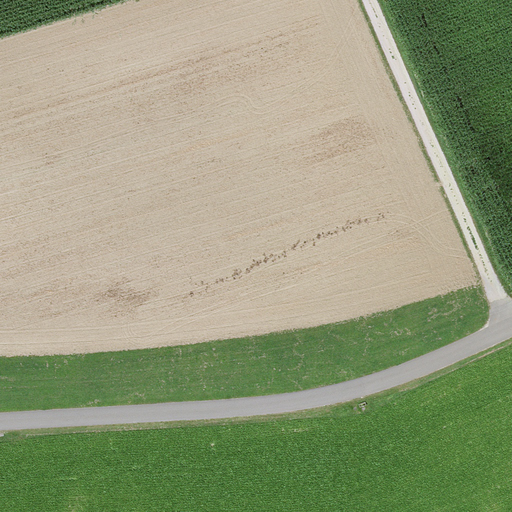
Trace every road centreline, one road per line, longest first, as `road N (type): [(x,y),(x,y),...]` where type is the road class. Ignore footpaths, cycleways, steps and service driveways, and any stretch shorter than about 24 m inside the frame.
road 1 (unclassified): [(511,325),(328,392),(0,418)]
road 2 (track): [(511,304),(375,0)]
